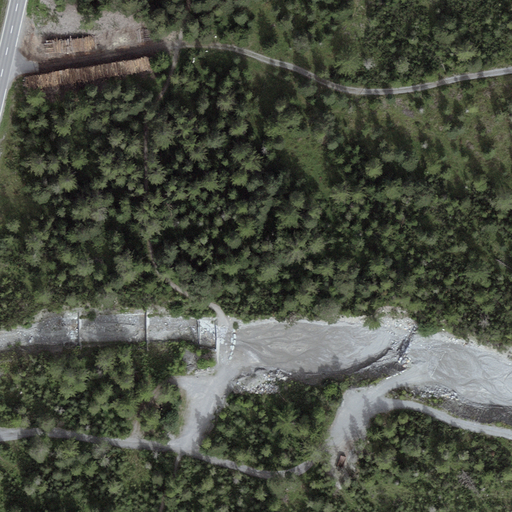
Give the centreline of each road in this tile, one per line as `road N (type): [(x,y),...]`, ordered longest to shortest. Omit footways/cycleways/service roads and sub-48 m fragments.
road 1 (track): [(0,430),(179,450),(269,476),(299,472),(346,431),(355,404),(366,399),(511,438)]
road 2 (track): [(4,62),(217,44),(351,90),(413,88),(511,69)]
